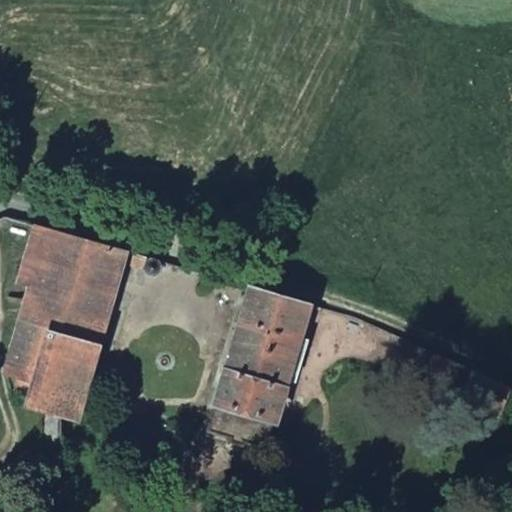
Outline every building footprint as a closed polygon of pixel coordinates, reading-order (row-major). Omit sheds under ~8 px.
[(123,261),(27,232),(11,286),(32,292),(57,300),(28,397),(25,396),(21,412),(71,426),(123,261)] [(32,292),(11,286),(6,303),(27,309),(32,292)] [(13,392),(25,396),(28,397),(57,300),(32,292),(27,309),(4,380),(16,382),(13,392)] [(307,314),(242,296),(199,438),(219,444),(219,449),(243,456),(245,451),(266,457),(307,314)] [(498,422),(509,391),(472,376),(460,408),(498,422)]
